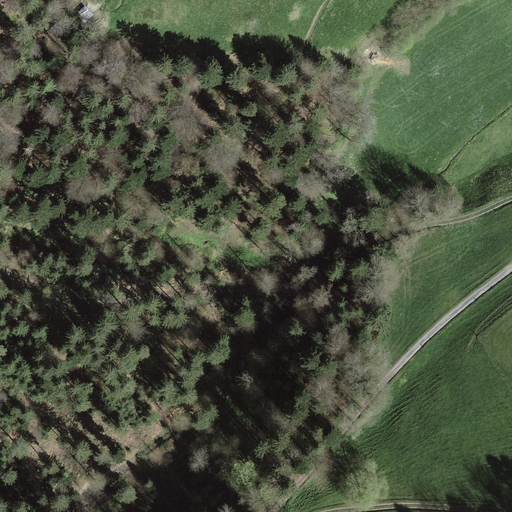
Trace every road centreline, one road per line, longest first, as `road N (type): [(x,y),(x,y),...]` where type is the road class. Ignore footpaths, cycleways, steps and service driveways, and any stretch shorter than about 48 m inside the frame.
road 1 (track): [(67,511),(220,391),(259,335),(379,238),(511,199)]
road 2 (track): [(271,511),(435,328),(511,268)]
road 3 (track): [(328,511),(435,504),(511,509)]
